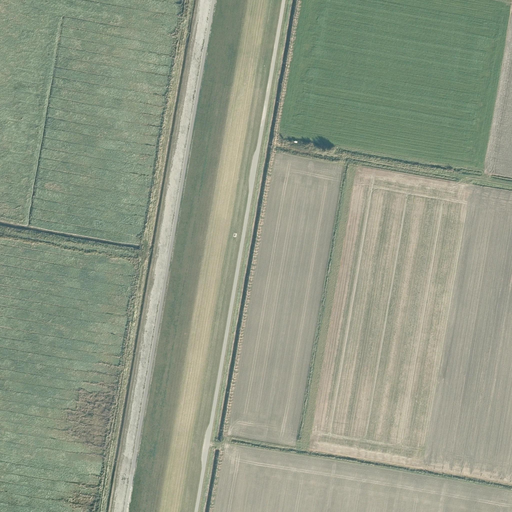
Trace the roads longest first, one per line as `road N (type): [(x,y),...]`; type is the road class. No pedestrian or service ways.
road 1 (track): [(218,0),(127,511)]
road 2 (track): [(196,511),(284,0)]
road 3 (track): [(511,184),(276,142)]
